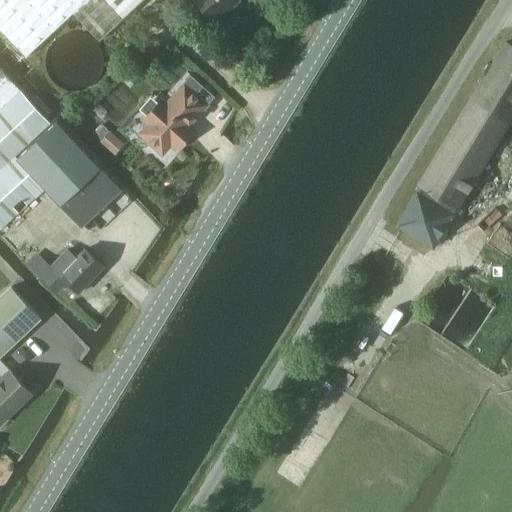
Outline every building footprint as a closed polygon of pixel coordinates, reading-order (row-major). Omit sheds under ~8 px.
[(99,38),(140,0),(0,0),(0,26),(27,55),(73,11),(99,38)] [(196,0),(215,20),(236,0),(196,0)] [(101,65),(101,64),(100,59),(99,54),(97,50),(93,45),(86,40),(80,38),(76,37),(71,37),(66,39),(61,41),(57,44),(54,47),(51,52),(48,58),(48,63),(48,67),(49,72),(51,77),(54,81),(58,85),(62,87),(65,89),(72,90),(77,90),(83,89),(87,87),(92,84),(95,80),(99,74),(100,70),(101,65)] [(417,188),(397,225),(434,246),(456,211),(454,210),(474,178),(511,117),(511,44),(505,40),(492,62),(487,63),(483,70),(484,75),(418,183),(421,185),(418,188),(417,188)] [(0,67),(0,228),(0,229),(18,211),(12,206),(20,198),(27,205),(46,187),(18,157),(52,125),(0,67)] [(151,123),(142,133),(163,151),(171,142),(177,147),(193,129),(188,124),(206,104),(185,85),(167,105),(161,100),(145,118),(151,123)] [(52,125),(18,157),(46,187),(53,195),(81,225),(82,226),(121,189),(57,120),(52,125)] [(124,143),(110,130),(101,141),(115,153),(124,143)] [(104,266),(84,247),(76,256),(67,248),(51,265),(78,292),(104,266)] [(0,356),(2,355),(41,318),(11,285),(0,296),(0,356)] [(9,369),(0,377),(0,424),(33,393),(9,369)]
